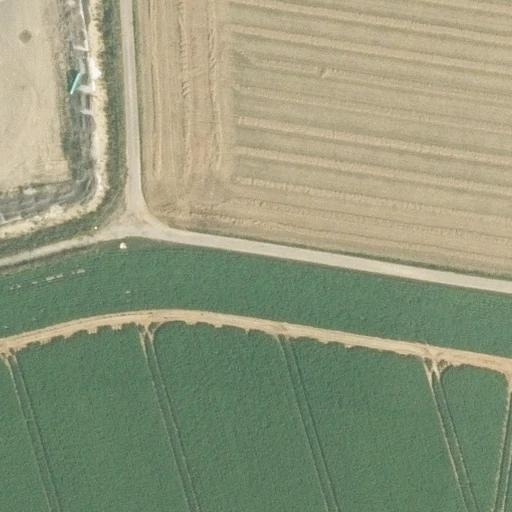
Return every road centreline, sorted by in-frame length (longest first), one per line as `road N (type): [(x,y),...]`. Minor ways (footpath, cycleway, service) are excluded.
road 1 (track): [(0,262),(137,227),(511,288)]
road 2 (track): [(137,227),(125,0)]
